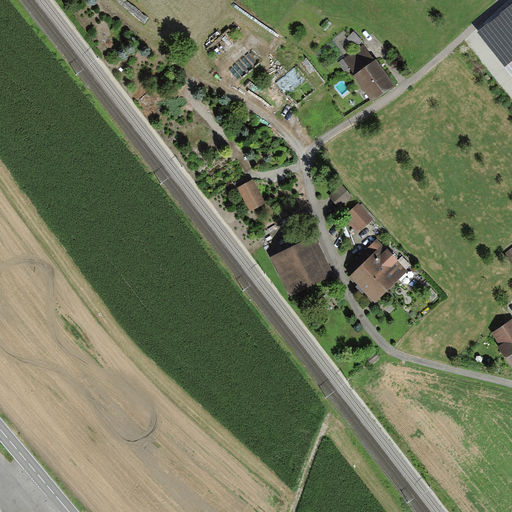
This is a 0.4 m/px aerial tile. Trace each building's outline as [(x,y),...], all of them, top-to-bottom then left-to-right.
[(511,80),(511,7),(477,36),(511,80)] [(360,40),(353,32),(347,38),(354,45),(360,40)] [(374,101),(393,87),(362,46),(343,60),(374,101)] [(238,188),(249,210),(263,204),(251,182),(238,188)] [(350,197),(340,186),(329,196),(338,207),(350,197)] [(357,205),(346,216),(357,228),(368,217),(357,205)] [(291,294),(331,275),(313,239),(274,258),(291,294)] [(405,270),(376,240),(345,270),(374,300),(405,270)] [(510,263),(511,261),(511,245),(502,253),(510,263)] [(511,319),(491,332),(510,365),(511,363),(511,319)]
